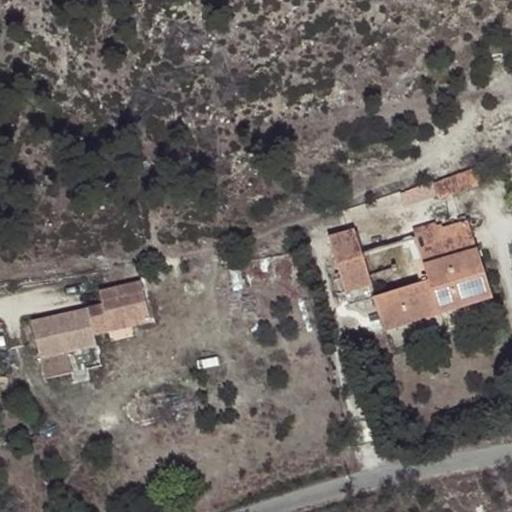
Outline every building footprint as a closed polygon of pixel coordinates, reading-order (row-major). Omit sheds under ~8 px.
[(475,170),(432,187),(439,204),(482,187),(475,170)] [(369,286),(382,328),(491,296),(471,221),(360,253),(353,232),(328,239),(340,281),(344,294),(369,286)] [(115,298),(102,301),(108,327),(121,324),(164,314),(155,275),(112,285),(115,298)] [(45,313),(50,332),(108,327),(102,301),(101,298),(45,313)] [(108,327),(50,332),(54,349),(84,341),(110,335),(108,327)] [(84,341),(54,349),(58,364),(88,356),(84,341)]
